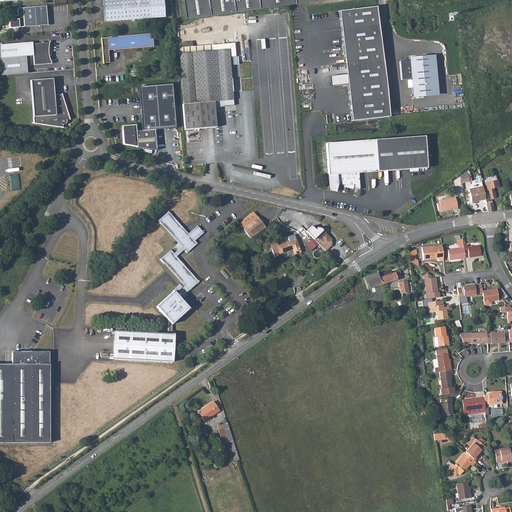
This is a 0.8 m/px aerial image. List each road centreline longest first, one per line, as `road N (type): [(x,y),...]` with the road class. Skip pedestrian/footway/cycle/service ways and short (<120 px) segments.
road 1 (tertiary): [(34,496),(369,258)]
road 2 (residential): [(359,228),(343,217),(100,153)]
